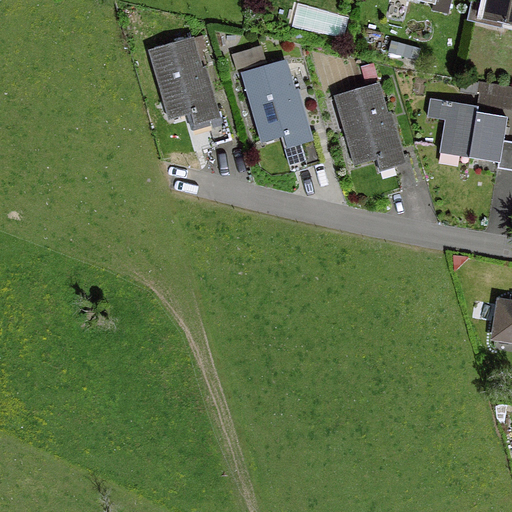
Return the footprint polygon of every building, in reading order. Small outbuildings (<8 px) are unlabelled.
[(410,0),(431,5),(430,11),(446,14),(448,0),(410,0)] [(511,0),(489,0),(486,17),(511,23),(511,0)] [(189,39),(148,51),(168,119),(185,114),(190,130),(207,125),(212,142),(228,137),(220,108),(211,111),(189,39)] [(282,62),(241,74),(260,142),(281,135),(282,137),(288,135),(288,133),(302,129),(282,62)] [(479,85),(461,82),(459,92),(477,95),(476,104),(511,110),(511,88),(479,83),(479,85)] [(375,85),(334,97),(353,164),(374,158),(375,160),(381,158),(381,156),(395,152),(375,85)] [(504,118),(469,112),(470,106),(428,99),(425,117),(443,120),(438,147),(467,152),(466,158),(496,163),(495,169),(510,171),(511,160),(511,142),(501,141),(504,118)] [(511,305),(498,303),(492,338),(511,340),(511,305)]
